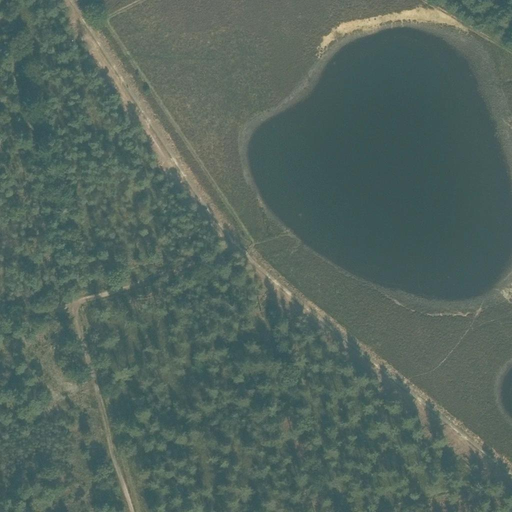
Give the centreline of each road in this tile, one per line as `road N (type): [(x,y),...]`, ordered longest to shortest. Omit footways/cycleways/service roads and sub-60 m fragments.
road 1 (track): [(131,511),(72,306)]
road 2 (track): [(241,250),(72,306)]
